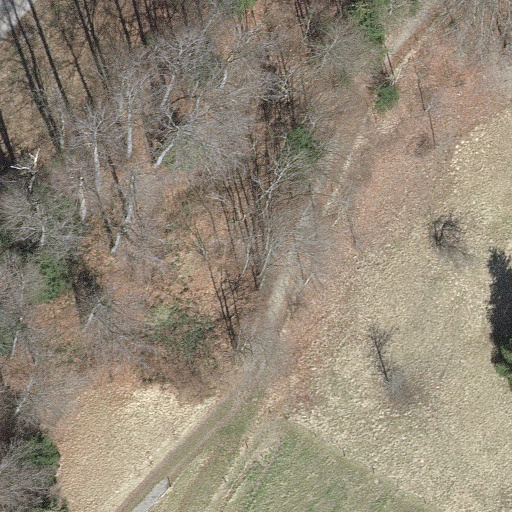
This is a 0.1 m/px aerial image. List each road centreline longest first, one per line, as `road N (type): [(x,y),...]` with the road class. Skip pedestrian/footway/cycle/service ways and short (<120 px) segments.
road 1 (track): [(441,0),(382,63),(313,192),(229,424),(186,511)]
road 2 (track): [(229,424),(138,511)]
